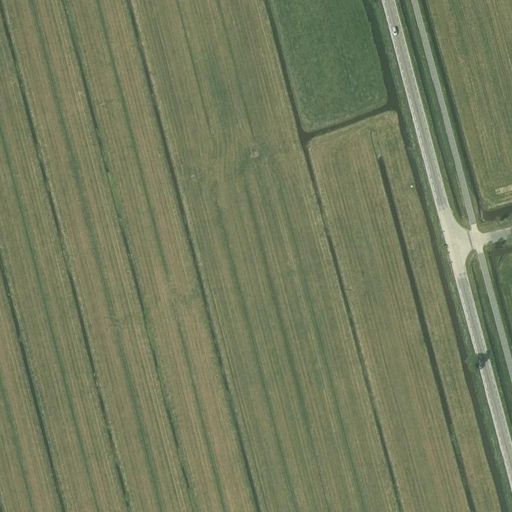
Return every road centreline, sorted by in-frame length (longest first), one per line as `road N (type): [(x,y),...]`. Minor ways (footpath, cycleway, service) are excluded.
road 1 (tertiary): [(452,247),(387,0)]
road 2 (tertiary): [(511,473),(452,247)]
